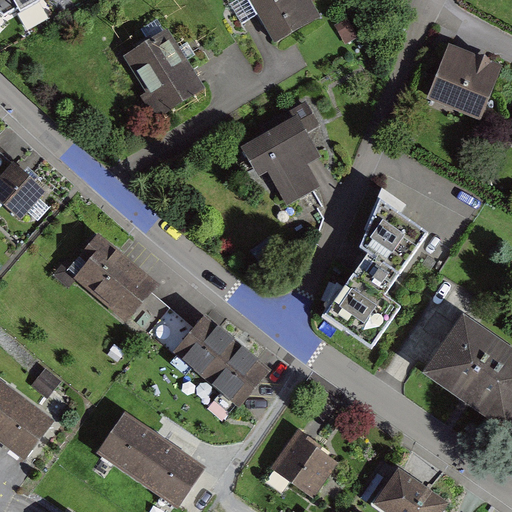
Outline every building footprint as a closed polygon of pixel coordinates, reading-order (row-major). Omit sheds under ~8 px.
[(35,0),(10,0),(16,10),(35,0)] [(253,0),(279,43),(325,15),(316,0),(253,0)] [(154,119),(203,90),(165,27),(116,57),(154,119)] [(511,72),(454,46),(427,104),(486,131),(511,72)] [(306,101),(233,140),(254,178),(265,173),(285,208),(319,187),(307,164),(321,156),(309,134),(321,127),(306,101)] [(56,190),(21,161),(0,185),(0,197),(29,222),(56,190)] [(369,346),(384,356),(418,308),(402,297),(444,234),(417,216),(422,203),(382,189),(362,246),(368,249),(323,316),(368,347),(369,346)] [(135,330),(167,291),(105,239),(73,277),(135,330)] [(269,362),(201,303),(166,343),(235,402),(269,362)] [(511,346),(469,320),(436,372),(511,420),(511,346)] [(68,421),(0,375),(0,440),(37,465),(68,421)] [(188,511),(213,479),(130,417),(100,457),(175,511),(188,511)] [(338,453),(298,423),(269,460),(309,490),(338,453)] [(413,511),(429,485),(372,451),(348,490),(383,511),(413,511)]
